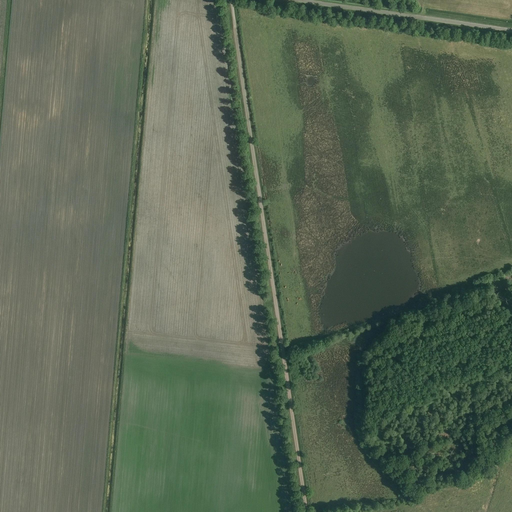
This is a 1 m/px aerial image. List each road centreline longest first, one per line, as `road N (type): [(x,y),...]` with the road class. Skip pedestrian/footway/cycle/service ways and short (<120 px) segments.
road 1 (track): [(231,0),(307,511)]
road 2 (unclassified): [(298,0),(511,30)]
